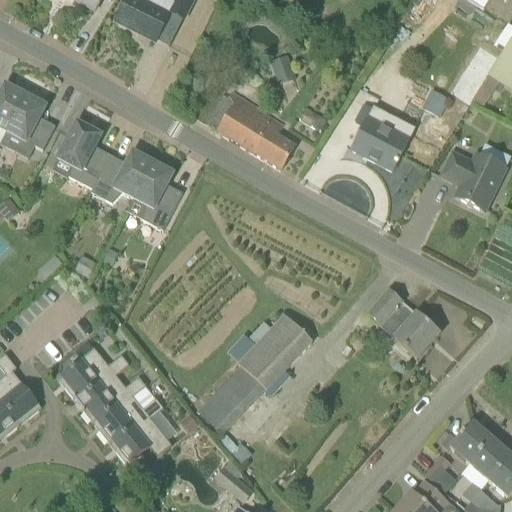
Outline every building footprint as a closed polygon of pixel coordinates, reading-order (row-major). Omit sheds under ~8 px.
[(68,0),(95,13),(101,0),(68,0)] [(155,45),(169,18),(168,18),(134,0),(128,0),(116,24),(155,45)] [(183,25),(194,0),(177,0),(168,18),(169,18),(183,25)] [(463,0),(484,14),(492,0),(463,0)] [(511,33),(506,30),(498,46),(502,49),(487,79),(511,91),(511,33)] [(269,66),(277,89),(295,83),(287,60),(269,66)] [(203,92),(202,74),(193,75),(194,93),(203,92)] [(473,100),(486,107),(498,85),(484,78),(473,100)] [(0,132),(5,135),(25,99),(5,89),(0,97),(0,132)] [(218,135),(280,174),(295,150),(277,138),(282,129),(260,115),(261,114),(231,96),(227,102),(223,99),(206,127),(218,135)] [(43,154),(55,130),(43,123),(42,125),(38,123),(45,110),(25,99),(5,135),(6,136),(0,147),(0,148),(28,163),(35,150),(43,154)] [(439,122),(445,111),(427,102),(421,112),(439,122)] [(392,174),(408,144),(414,131),(386,118),(379,113),(374,111),(352,154),(392,174)] [(320,135),(326,124),(306,112),(300,123),(320,135)] [(57,162),(72,170),(69,182),(91,193),(97,182),(109,158),(98,152),(97,154),(93,153),(100,139),(76,126),(57,162)] [(91,193),(92,194),(90,196),(112,208),(122,197),(132,202),(151,166),(132,156),(125,169),(122,167),(123,165),(109,158),(97,182),(91,193)] [(484,215),(501,182),(505,173),(476,158),(472,167),(452,158),(441,181),(453,187),(454,185),(461,188),(455,201),(484,215)] [(163,235),(182,197),(170,190),(169,192),(165,190),(172,177),(151,166),(132,202),(144,209),(141,223),(163,235)] [(8,201),(0,208),(0,215),(8,225),(20,215),(8,201)] [(117,256),(108,252),(102,264),(111,269),(117,256)] [(88,281),(95,268),(81,260),(74,273),(88,281)] [(395,342),(417,362),(432,344),(438,337),(416,318),(415,319),(401,307),(402,306),(389,294),(367,318),(381,330),(395,342)] [(258,388),(266,394),(312,346),(284,319),(213,394),(234,414),(258,388)] [(57,382),(73,402),(72,403),(74,405),(111,375),(115,380),(116,380),(129,369),(121,360),(108,370),(94,353),(93,353),(87,345),(76,354),(82,362),(57,382)] [(0,405),(19,430),(41,412),(12,376),(16,372),(5,358),(0,362),(0,371),(6,379),(0,383),(0,405)] [(83,416),(92,426),(128,397),(132,402),(133,401),(146,391),(138,381),(125,392),(116,380),(115,380),(111,375),(74,405),(83,416)] [(92,426),(109,448),(145,419),(149,424),(150,423),(163,412),(156,403),(142,413),(133,401),(132,402),(128,397),(92,426)] [(0,444),(19,430),(0,405),(0,444)] [(197,429),(189,418),(180,426),(188,436),(197,429)] [(109,448),(127,470),(150,451),(157,461),(171,450),(150,423),(149,424),(145,419),(109,448)] [(472,426),(450,451),(469,468),(491,443),(480,432),(472,426)] [(480,494),(488,485),(510,459),(505,455),(491,443),(469,468),(461,478),(472,487),(480,494)] [(511,460),(510,459),(488,485),(507,502),(511,495),(511,460)] [(455,484),(444,475),(450,468),(440,460),(424,480),(445,497),(455,484)] [(140,491),(162,475),(154,465),(132,481),(140,491)] [(214,481),(225,490),(243,506),(251,496),(233,481),(222,472),(214,481)] [(436,511),(445,503),(425,485),(413,498),(410,495),(396,511),(436,511)] [(480,494),(472,487),(462,499),(470,506),(480,494)] [(500,511),(500,510),(495,509),(480,494),(470,506),(475,511),(500,511)]
